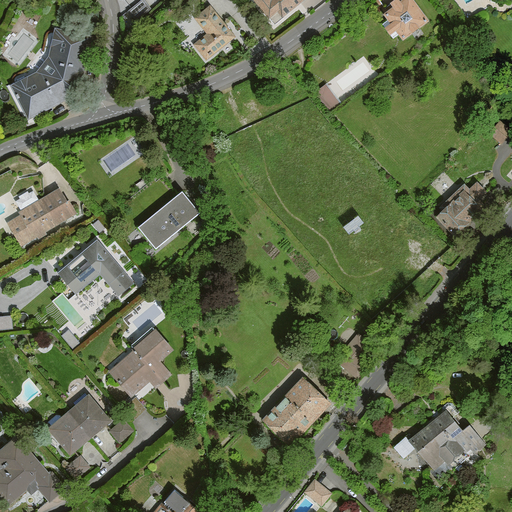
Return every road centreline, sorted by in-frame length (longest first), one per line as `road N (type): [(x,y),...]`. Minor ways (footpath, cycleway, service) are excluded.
road 1 (tertiary): [(266,511),(511,221)]
road 2 (residential): [(97,118),(243,70),(350,0)]
road 3 (residential): [(57,511),(167,423)]
road 4 (residential): [(97,118),(113,51),(108,0)]
